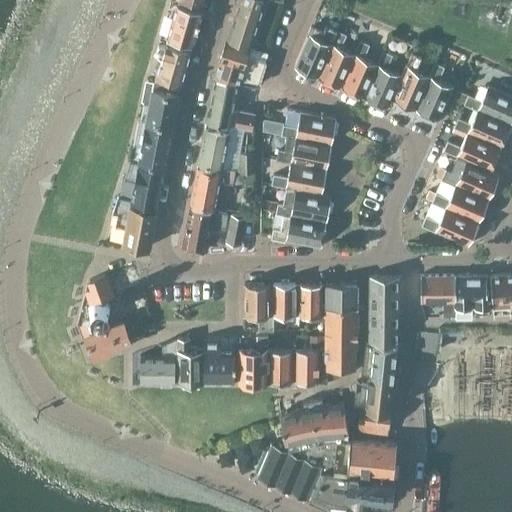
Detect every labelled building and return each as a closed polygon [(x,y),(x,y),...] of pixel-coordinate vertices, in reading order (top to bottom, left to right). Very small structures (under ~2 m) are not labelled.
[(165,42),(190,48),(201,8),(177,0),(165,42)] [(238,0),(226,38),(248,45),(263,0),(238,0)] [(293,65),(317,75),(331,43),(330,42),(336,29),(339,23),(330,19),(328,25),(327,25),(324,32),(310,26),(308,32),(293,65)] [(346,33),(336,29),(330,42),(331,43),(317,75),(340,86),(354,53),(353,52),(340,46),(346,33)] [(245,55),(248,45),(226,38),(214,76),(238,81),(256,84),(263,61),(245,55)] [(354,53),(340,86),(363,96),(377,63),(376,62),(363,56),(369,43),(359,39),(353,52),(354,53)] [(154,79),(178,89),(190,48),(165,42),(165,43),(158,44),(155,52),(161,57),(154,78),(154,79)] [(382,49),(376,62),(377,63),(363,96),(387,106),(391,97),(402,73),(386,67),(392,53),(382,49)] [(406,64),(402,73),(391,97),(415,108),(429,75),(428,74),(415,68),(421,55),(411,51),(405,64),(406,64)] [(434,61),(428,74),(429,75),(415,108),(439,118),(453,85),(438,78),(444,65),(434,61)] [(205,120),(229,124),(251,128),(255,111),(233,107),(238,81),(214,76),(205,120)] [(140,115),(139,117),(143,118),(171,124),(178,89),(154,79),(149,102),(143,100),(140,115)] [(464,101),(463,103),(476,108),(477,107),(509,122),(511,115),(511,94),(487,84),(480,99),(467,93),(464,101)] [(477,107),(476,108),(470,122),(457,116),(453,126),(466,132),(467,130),(499,145),(509,122),(477,107)] [(282,123),(280,133),(288,135),(288,134),(330,142),(335,117),(324,114),(324,112),(319,111),(319,113),(300,110),(297,126),(284,123),(282,123)] [(139,160),(163,165),(171,124),(143,118),(139,117),(139,118),(138,122),(137,122),(133,142),(140,143),(142,144),(139,160)] [(262,118),(262,130),(280,133),(282,123),(284,123),(284,122),(262,118)] [(205,120),(197,162),(221,166),(221,165),(229,124),(205,120)] [(443,147),(443,149),(456,155),(456,154),(465,158),(489,169),(499,145),(467,130),(466,132),(460,145),(447,139),(443,147)] [(288,134),(288,135),(285,149),(278,148),(276,158),(290,161),(290,160),(325,167),(330,142),(288,134)] [(238,150),(238,171),(244,171),(254,171),(254,150),(238,150)] [(131,199),(155,204),(163,165),(139,160),(130,158),(123,177),(135,179),(131,199)] [(489,169),(465,158),(458,174),(445,168),(441,177),(441,178),(454,184),(455,183),(487,197),(498,173),(489,169)] [(290,160),(290,161),(287,175),(273,173),(271,183),(285,186),(285,185),(295,187),(320,192),(325,167),(290,160)] [(190,201),(189,205),(213,209),(218,179),(232,181),(234,168),(221,165),(221,166),(197,162),(190,201)] [(438,165),(434,174),(441,177),(445,168),(438,165)] [(254,171),(244,171),(244,183),(254,183),(254,171)] [(455,183),(454,184),(448,197),(435,191),(432,199),(431,201),(444,207),(444,205),(477,220),(487,197),(455,183)] [(276,210),(275,211),(283,213),(283,212),(325,220),(330,194),(320,193),(320,192),(295,187),(291,204),(277,201),(276,210)] [(428,188),(424,195),(432,199),(435,191),(428,188)] [(122,241),(148,246),(155,204),(131,199),(117,196),(112,211),(123,214),(120,225),(125,226),(122,241)] [(266,197),(264,207),(276,210),(277,201),(278,199),(266,197)] [(181,244),(206,249),(210,225),(223,227),(225,212),(213,209),(189,205),(181,244)] [(444,205),(444,207),(438,220),(425,214),(421,224),(434,230),(435,229),(467,244),(477,220),(444,205)] [(230,212),(225,240),(239,243),(244,215),(230,212)] [(283,212),(283,213),(280,228),(272,226),(270,236),(285,239),(320,245),(325,220),(283,212)] [(511,271),(489,274),(492,303),(492,306),(509,305),(509,297),(511,296),(511,271)] [(93,318),(94,319),(98,320),(102,319),(105,317),(105,316),(106,315),(106,314),(107,313),(107,312),(107,311),(108,310),(108,309),(108,308),(107,307),(107,306),(107,305),(106,304),(106,303),(105,302),(105,301),(104,301),(103,300),(102,300),(102,299),(112,295),(104,273),(89,279),(92,286),(85,288),(90,302),(90,303),(89,304),(89,305),(88,306),(88,307),(88,308),(88,309),(88,310),(88,311),(88,312),(88,313),(89,314),(89,315),(90,316),(91,317),(92,318),(93,318)] [(369,274),(369,307),(398,307),(398,275),(369,274)] [(420,274),(420,299),(443,299),(454,299),(454,274),(420,274)] [(454,299),(454,304),(472,304),(472,303),(473,303),(473,304),(492,303),(489,274),(454,274),(454,299)] [(272,314),(272,297),(268,297),(268,282),(243,282),(244,314),(259,314),(259,328),(273,327),(273,314),(272,314)] [(272,282),(272,297),(272,314),(273,314),(294,314),(294,282),(272,282)] [(294,282),(294,314),(312,314),(312,319),(324,319),(324,306),(324,298),(321,298),(321,282),(298,282),(294,282)] [(325,282),(324,298),(324,306),(357,306),(357,282),(325,282)] [(121,294),(123,302),(142,296),(140,288),(121,294)] [(454,299),(443,299),(443,316),(454,316),(454,304),(454,299)] [(324,306),(324,319),(324,348),(323,380),(325,380),(327,380),(327,379),(352,371),(354,366),(355,346),(357,346),(357,306),(324,306)] [(398,307),(369,307),(368,339),(397,340),(398,307)] [(98,320),(94,319),(81,323),(85,334),(84,334),(92,356),(107,350),(105,346),(128,338),(129,337),(122,320),(108,325),(105,317),(102,319),(98,320)] [(138,317),(123,322),(129,337),(128,338),(129,341),(145,336),(138,317)] [(440,329),(417,329),(415,346),(438,348),(441,330),(441,329),(440,329)] [(267,379),(267,347),(267,334),(256,334),(256,347),(239,347),(238,379),(267,379)] [(177,379),(177,337),(162,343),(162,355),(139,355),(139,381),(174,381),(174,379),(177,379)] [(203,347),(202,347),(188,347),(188,337),(177,337),(177,379),(203,379),(203,347)] [(202,339),(202,347),(203,347),(203,379),(232,379),(233,347),(219,347),(219,339),(202,339)] [(363,364),(362,374),(368,374),(393,377),(397,345),(378,343),(365,341),(363,364)] [(267,347),(267,379),(291,379),(291,347),(267,347)] [(295,348),(294,379),(301,379),(308,382),(311,379),(316,379),(316,380),(323,380),(324,348),(295,348)] [(462,368),(462,399),(474,399),(473,368),(462,368)] [(393,377),(368,374),(367,381),(356,380),(355,380),(353,398),(365,399),(365,400),(364,405),(390,408),(393,377)] [(326,430),(322,403),(321,397),(301,401),(302,406),(306,434),(326,430)] [(326,430),(346,427),(347,427),(342,399),(322,403),(326,430)] [(364,405),(365,400),(359,400),(356,429),(387,433),(390,408),(364,405)] [(306,434),(302,406),(279,410),(284,438),(306,434)] [(346,427),(326,430),(306,434),(284,438),(281,446),(271,441),(256,475),(307,495),(319,469),(332,471),(336,438),(350,439),(346,427)] [(336,438),(332,471),(393,476),(396,442),(350,439),(336,438)] [(393,476),(332,471),(319,469),(307,495),(341,511),(378,511),(380,499),(390,500),(393,476)]
